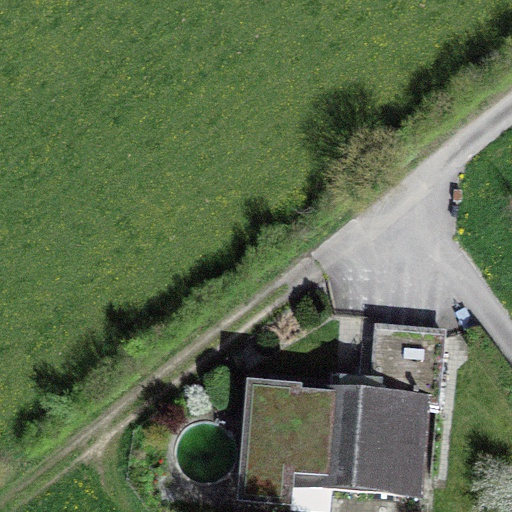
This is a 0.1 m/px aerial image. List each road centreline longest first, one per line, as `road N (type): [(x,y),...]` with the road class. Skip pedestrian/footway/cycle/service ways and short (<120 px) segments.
road 1 (track): [(7,511),(414,192)]
road 2 (residential): [(414,192),(511,121)]
